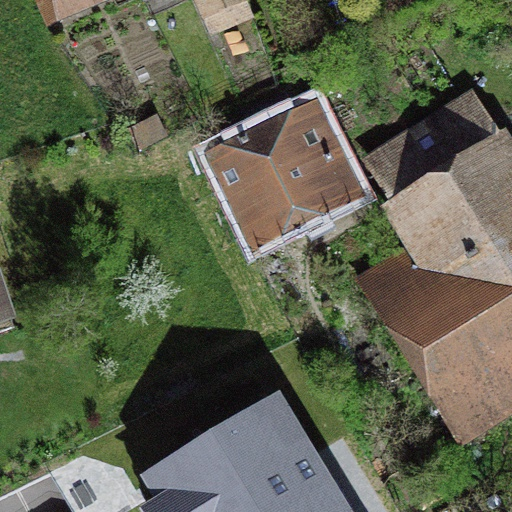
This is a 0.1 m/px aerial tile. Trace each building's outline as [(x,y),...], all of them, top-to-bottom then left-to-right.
[(37,0),(42,12),(72,0),(37,0)] [(204,0),(216,29),(251,15),(244,0),(204,0)] [(355,195),(312,107),(211,155),(254,242),(355,195)] [(438,406),(511,359),(511,183),(465,109),(379,164),(425,240),(361,281),(438,406)] [(334,511),(273,411),(158,481),(176,511),(334,511)]
